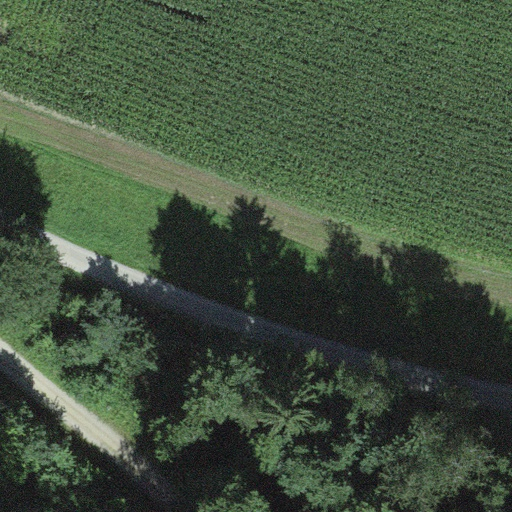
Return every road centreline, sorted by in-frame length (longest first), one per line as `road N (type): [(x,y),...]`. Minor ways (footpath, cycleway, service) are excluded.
road 1 (track): [(511,399),(326,354),(0,220)]
road 2 (track): [(0,353),(176,511)]
